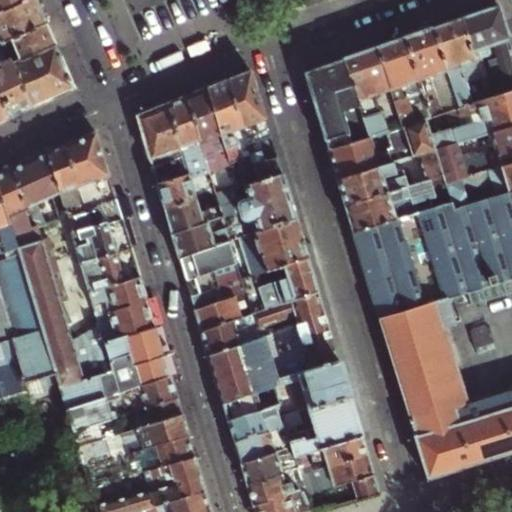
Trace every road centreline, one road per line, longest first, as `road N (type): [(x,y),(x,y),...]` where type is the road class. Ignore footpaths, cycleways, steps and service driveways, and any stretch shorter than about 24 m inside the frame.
road 1 (residential): [(271,44),(414,511)]
road 2 (residential): [(102,105),(225,511)]
road 3 (tertiary): [(271,44),(102,105)]
road 4 (tertiary): [(398,0),(271,44)]
